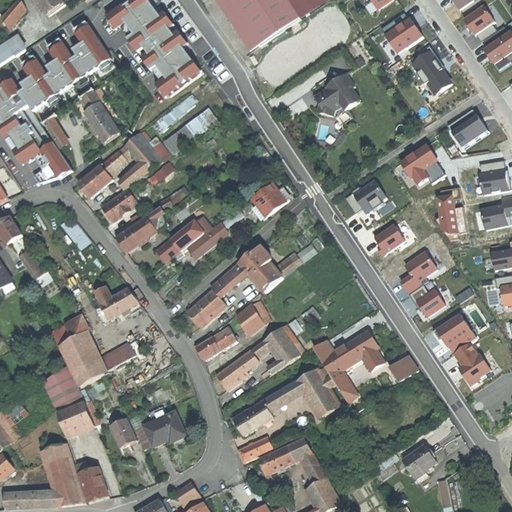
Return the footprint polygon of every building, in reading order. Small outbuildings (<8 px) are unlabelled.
[(4,20),(10,30),(29,8),(23,0),(4,20)] [(36,0),(50,19),(67,7),(61,0),(36,0)] [(161,14),(151,0),(128,0),(112,12),(121,24),(122,24),(146,6),(155,18),(131,36),(130,36),(139,49),(145,45),(150,51),(144,55),(153,68),(154,67),(184,45),(175,33),(171,36),(166,29),(170,26),(161,14)] [(217,0),(253,53),(262,47),(231,0),(217,0)] [(231,0),(262,47),(310,15),(299,0),(231,0)] [(327,0),(299,0),(310,15),(329,2),(327,0)] [(370,0),(380,12),(396,0),(370,0)] [(477,0),(456,0),(463,10),(477,0)] [(122,24),(131,36),(155,18),(146,6),(122,24)] [(498,21),(488,6),(467,21),(477,36),(478,35),(495,23),(498,21)] [(170,26),(175,22),(166,10),(161,14),(170,26)] [(389,37),(412,20),(408,15),(385,32),(389,37)] [(402,55),(428,37),(415,18),(412,20),(389,37),(402,55)] [(84,42),(75,48),(79,54),(76,56),(78,59),(91,51),(88,48),(92,46),(88,39),(98,33),(91,23),(78,32),(84,42)] [(500,30),(495,23),(478,35),(483,42),(500,30)] [(175,33),(170,26),(166,29),(171,36),(175,33),(184,45),(154,67),(163,79),(158,83),(159,83),(161,85),(159,87),(166,96),(171,92),(162,80),(193,57),(202,70),(203,69),(194,57),(184,45),(189,41),(180,29),(175,33)] [(489,51),(511,35),(508,29),(485,44),(489,51)] [(13,134),(29,159),(30,159),(55,142),(63,155),(45,167),(38,172),(45,183),(59,174),(60,176),(72,168),(55,142),(34,109),(48,99),(48,100),(62,91),(61,90),(74,82),(74,83),(88,74),(87,73),(103,63),(104,63),(114,57),(98,33),(88,39),(92,46),(88,48),(91,51),(78,59),(76,56),(72,50),(58,59),(65,68),(52,77),(50,73),(46,67),(32,76),(39,86),(26,94),(23,91),(24,90),(24,89),(23,90),(15,78),(0,87),(0,111),(6,121),(31,104),(34,107),(32,108),(38,117),(13,134)] [(511,35),(489,51),(497,64),(511,53),(511,35)] [(0,67),(18,56),(18,57),(25,52),(17,40),(21,38),(20,38),(0,50),(0,67)] [(65,40),(52,49),(58,59),(72,50),(65,40)] [(456,83),(433,52),(416,64),(438,96),(456,83)] [(511,60),(511,53),(497,64),(500,68),(511,60)] [(40,57),(26,67),(32,76),(46,67),(40,57)] [(193,57),(162,80),(171,92),(202,70),(193,57)] [(58,59),(49,65),(54,71),(50,73),(52,77),(65,68),(58,59)] [(354,69),(339,79),(341,82),(335,86),(333,84),(321,91),(320,98),(326,99),(325,110),(340,112),(341,106),(348,102),(351,107),(368,96),(359,84),(362,82),(354,69)] [(24,90),(23,91),(26,94),(39,86),(32,76),(23,82),(27,87),(24,89),(24,90)] [(103,104),(96,92),(84,100),(91,112),(92,112),(101,105),(103,104)] [(0,122),(0,123),(0,124),(8,138),(9,138),(17,149),(16,150),(17,150),(25,162),(24,162),(24,163),(29,159),(13,134),(38,117),(32,108),(34,107),(31,104),(6,121),(0,111),(0,122)] [(122,135),(101,105),(92,112),(87,115),(107,145),(114,141),(122,135)] [(456,135),(481,117),(476,110),(451,128),(456,135)] [(467,150),(492,132),(481,117),(456,135),(467,150)] [(56,121),(49,125),(63,148),(67,146),(70,144),(56,121)] [(145,133),(142,136),(153,149),(156,147),(145,133)] [(127,148),(141,166),(149,176),(164,163),(157,155),(153,149),(142,136),(127,148)] [(55,142),(30,159),(37,155),(45,167),(63,155),(55,142)] [(430,145),(402,164),(412,179),(416,177),(421,185),(430,179),(425,172),(439,163),(441,162),(430,145)] [(165,149),(157,155),(164,163),(172,157),(165,149)] [(120,154),(103,168),(111,177),(116,172),(128,163),(120,154)] [(485,176),(510,171),(508,161),(483,166),(485,176)] [(447,174),(439,163),(425,172),(430,179),(434,184),(447,174)] [(173,165),(151,177),(155,184),(177,171),(173,165)] [(122,186),(127,192),(149,176),(141,166),(130,179),(122,186)] [(87,193),(92,200),(114,182),(113,180),(111,177),(103,168),(81,186),(87,193)] [(511,189),(511,180),(510,171),(485,176),(482,176),(485,195),(511,189)] [(390,198),(379,180),(356,195),(365,208),(367,212),(376,207),(378,209),(387,203),(385,201),(390,198)] [(9,201),(0,186),(0,206),(1,205),(9,201)] [(255,210),(263,221),(287,204),(281,195),(278,191),(274,186),(253,201),(258,208),(255,210)] [(109,217),(114,223),(137,207),(127,193),(104,210),(109,217)] [(284,194),(281,195),(287,204),(290,202),(284,194)] [(365,208),(356,195),(348,200),(357,213),(365,208)] [(511,226),(511,198),(506,200),(507,208),(481,213),(485,232),(511,226)] [(161,205),(167,213),(175,207),(170,199),(161,205)] [(163,210),(150,219),(160,234),(171,227),(164,217),(167,215),(163,210)] [(63,225),(82,250),(94,242),(74,216),(63,225)] [(0,227),(0,231),(10,247),(25,238),(13,219),(5,224),(0,227)] [(124,248),(129,255),(160,234),(150,219),(119,240),(124,248)] [(205,220),(175,244),(182,253),(183,253),(212,229),(205,220)] [(222,225),(210,234),(219,246),(231,237),(222,225)] [(391,254),(410,241),(399,225),(380,239),(391,254)] [(197,244),(206,256),(219,246),(210,234),(197,244)] [(138,267),(147,280),(182,253),(175,244),(172,241),(138,267)] [(259,250),(234,272),(242,281),(249,275),(259,287),(266,295),(285,279),(259,250)] [(34,251),(22,259),(28,268),(31,265),(40,260),(34,251)] [(441,269),(430,252),(408,266),(414,275),(404,282),(411,293),(422,286),(420,282),(441,269)] [(511,268),(511,252),(494,256),(497,272),(511,268)] [(55,283),(40,260),(31,265),(46,288),(55,283)] [(0,292),(3,290),(14,284),(0,262),(0,292)] [(234,272),(228,277),(236,286),(242,281),(234,272)] [(503,288),(511,286),(511,276),(498,279),(499,289),(503,288)] [(213,290),(214,292),(221,300),(236,286),(228,277),(213,290)] [(17,289),(14,284),(3,290),(7,295),(17,289)] [(426,284),(422,286),(411,293),(416,301),(418,300),(431,292),(426,284)] [(511,307),(511,286),(503,288),(506,308),(511,307)] [(437,288),(431,292),(418,300),(428,317),(448,305),(437,288)] [(97,295),(103,306),(113,300),(108,290),(97,295)] [(110,321),(111,322),(141,305),(135,298),(130,291),(113,300),(103,306),(102,307),(104,309),(110,321)] [(196,322),(202,329),(228,307),(221,300),(214,292),(189,315),(196,322)] [(259,304),(254,307),(262,320),(267,317),(259,304)] [(238,318),(249,336),(265,324),(262,320),(254,307),(254,306),(238,318)] [(316,306),(297,319),(304,329),(323,316),(316,306)] [(103,325),(110,321),(104,309),(97,313),(103,325)] [(454,357),(481,339),(464,314),(437,332),(454,357)] [(83,317),(72,324),(56,332),(62,348),(72,368),(82,389),(112,374),(111,372),(105,359),(91,333),(83,317)] [(307,354),(287,327),(283,330),(296,349),(299,347),(305,355),(307,354)] [(230,330),(215,339),(223,353),(239,344),(230,330)] [(283,330),(267,341),(272,350),(282,363),(286,369),(302,357),(296,349),(283,330)] [(315,350),(335,383),(336,383),(346,377),(343,373),(353,367),(354,359),(362,361),(364,360),(372,373),(385,365),(377,352),(372,344),(375,342),(370,334),(335,355),(328,342),(315,350)] [(202,357),(206,363),(223,353),(215,339),(198,349),(202,357)] [(239,361),(240,363),(245,369),(272,350),(267,341),(239,361)] [(481,355),(474,344),(457,356),(463,366),(461,368),(473,386),(483,380),(482,379),(495,371),(484,354),(481,355)] [(131,345),(105,359),(111,372),(138,358),(131,345)] [(302,357),(305,355),(299,347),(296,349),(302,357)] [(392,370),(401,385),(420,374),(410,358),(392,370)] [(224,385),(229,392),(250,377),(245,369),(240,363),(219,378),(224,385)] [(276,376),(286,369),(282,363),(272,371),(276,376)] [(82,389),(72,368),(47,384),(54,403),(82,391),(82,389)] [(326,369),(320,372),(331,390),(337,387),(326,369)] [(319,370),(299,383),(304,391),(322,421),(343,409),(331,390),(320,372),(319,370)] [(352,386),(346,377),(336,383),(342,392),(352,386)] [(299,383),(265,403),(272,414),(304,391),(299,383)] [(54,403),(60,416),(88,405),(82,391),(54,403)] [(22,401),(8,413),(18,427),(33,417),(22,401)] [(241,430),(246,438),(275,420),(272,414),(265,403),(236,422),(241,430)] [(88,405),(60,416),(69,439),(97,428),(88,405)] [(6,411),(0,415),(0,417),(18,443),(26,437),(18,427),(8,413),(6,411)] [(177,414),(145,428),(155,449),(170,442),(171,445),(187,438),(182,425),(177,414)] [(0,456),(18,443),(0,417),(0,456)] [(133,446),(139,443),(129,421),(113,428),(122,448),(127,446),(128,448),(133,446)] [(246,464),(274,451),(269,440),(240,452),(246,464)] [(269,476),(304,460),(314,456),(306,441),(262,461),(266,470),(269,476)] [(47,452),(51,466),(72,459),(68,446),(47,452)] [(404,462),(415,480),(430,470),(438,465),(433,457),(427,447),(404,462)] [(382,463),(385,468),(398,460),(395,455),(382,463)] [(5,456),(0,460),(0,483),(16,470),(5,456)] [(304,460),(317,486),(328,480),(314,456),(304,460)] [(63,508),(88,505),(74,459),(72,459),(51,466),(59,496),(63,508)] [(77,468),(89,505),(100,501),(109,498),(100,470),(89,474),(87,465),(77,468)] [(432,473),(430,470),(415,480),(419,486),(430,479),(428,475),(432,473)] [(307,491),(318,511),(332,511),(342,507),(328,480),(317,486),(307,491)] [(444,508),(451,506),(447,483),(439,484),(444,508)] [(193,485),(178,494),(186,506),(185,507),(187,510),(203,500),(193,485)] [(9,511),(63,508),(59,496),(8,498),(9,511)] [(167,511),(162,503),(146,511),(167,511)]
